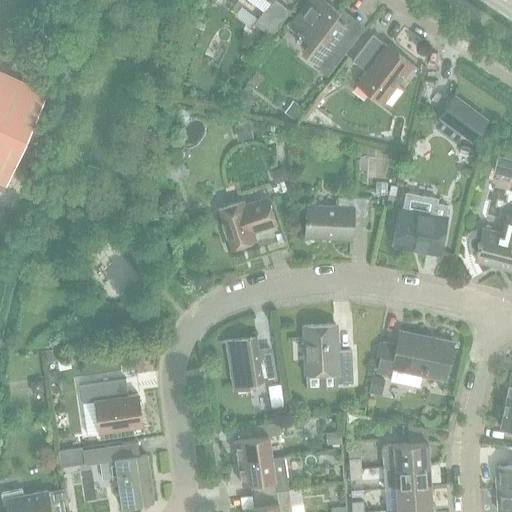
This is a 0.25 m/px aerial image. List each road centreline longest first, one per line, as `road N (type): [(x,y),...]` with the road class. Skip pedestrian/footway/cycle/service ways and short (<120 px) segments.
road 1 (residential): [(499,304),(407,282),(311,278),(229,295),(188,328),(172,371),(181,511)]
road 2 (residential): [(470,511),(470,431),(499,304)]
road 3 (residential): [(511,82),(391,0)]
